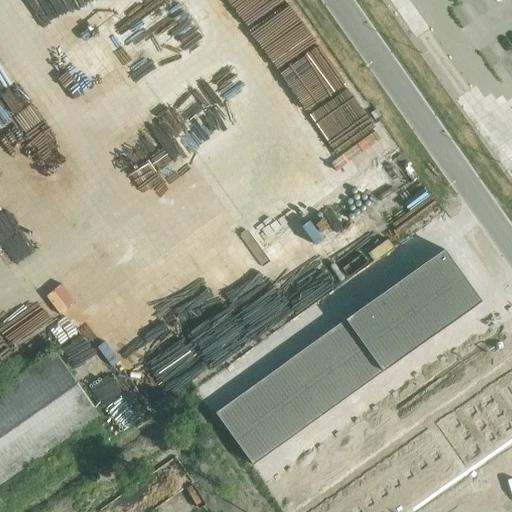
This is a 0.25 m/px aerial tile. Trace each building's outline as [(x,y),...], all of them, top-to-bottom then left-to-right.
[(216,413),(253,465),(481,301),(444,249),(216,413)] [(27,361),(0,380),(0,480),(97,413),(56,354),(33,370),(27,361)] [(511,363),(495,375),(508,393),(511,390),(511,363)] [(511,402),(511,399),(508,393),(495,375),(479,387),(497,413),(511,402)] [(462,398),(481,425),(497,413),(479,387),(462,398)] [(446,410),(464,436),(481,425),(462,398),(446,410)] [(511,402),(497,413),(511,434),(511,402)] [(429,422),(448,448),(464,436),(446,410),(429,422)] [(499,451),(511,441),(511,434),(497,413),(481,425),(499,451)] [(448,448),(429,422),(416,431),(434,457),(448,448)] [(483,462),(499,451),(481,425),(464,436),(483,462)] [(403,440),(421,466),(434,457),(416,431),(403,440)] [(483,462),(464,436),(448,448),(466,474),(483,462)] [(421,466),(403,440),(390,449),(408,475),(421,466)] [(434,457),(453,483),(466,474),(448,448),(434,457)] [(377,458),(395,484),(408,475),(390,449),(377,458)] [(453,483),(434,457),(421,466),(440,492),(453,483)] [(364,467),(382,494),(395,484),(377,458),(364,467)] [(440,492),(421,466),(408,475),(427,501),(440,492)] [(382,494),(364,467),(351,477),(369,503),(382,494)] [(427,501),(408,475),(395,484),(414,511),(427,501)] [(351,477),(338,486),(355,511),(356,511),(369,503),(351,477)] [(411,511),(414,511),(395,484),(382,494),(394,511),(411,511)] [(324,495),(336,511),(355,511),(338,486),(324,495)] [(394,511),(382,494),(369,503),(375,511),(394,511)] [(336,511),(324,495),(311,504),(316,511),(336,511)] [(375,511),(369,503),(356,511),(375,511)]
